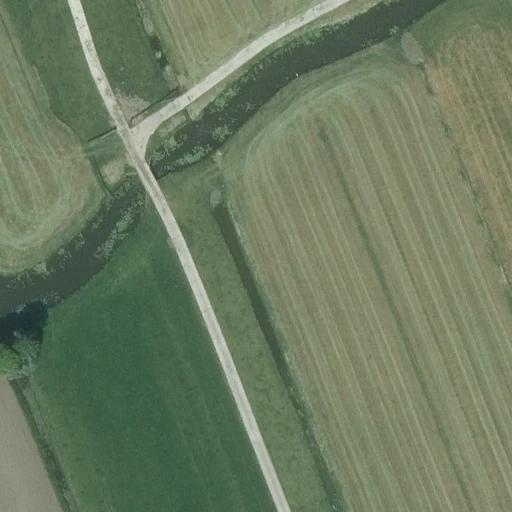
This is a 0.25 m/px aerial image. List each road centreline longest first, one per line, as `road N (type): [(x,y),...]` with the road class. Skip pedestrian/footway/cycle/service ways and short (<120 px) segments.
road 1 (track): [(281,511),(172,229),(128,141),(277,30),(333,0)]
road 2 (track): [(128,141),(72,0)]
